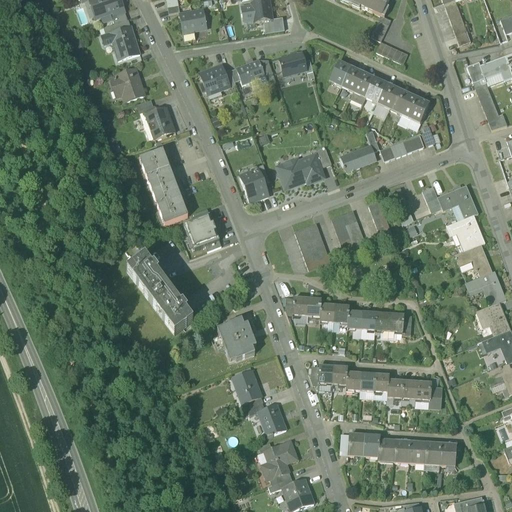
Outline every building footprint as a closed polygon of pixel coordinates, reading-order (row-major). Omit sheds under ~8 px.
[(91,11),(94,11),(97,20),(100,19),(112,15),(113,19),(124,15),(125,15),(119,0),(92,0),(88,2),(89,4),(91,11)] [(166,2),(167,11),(178,9),(176,0),(166,2)] [(390,0),(352,0),(351,5),(380,19),(381,19),(386,10),(390,0)] [(442,6),(444,11),(456,7),(455,5),(454,2),(455,2),(455,1),(442,6)] [(255,22),(255,25),(264,24),(272,23),(269,3),(252,6),(253,9),(255,22)] [(444,11),(446,17),(458,13),(456,7),(444,11)] [(179,15),(178,9),(167,11),(168,17),(179,15)] [(255,22),(253,9),(241,10),(243,24),(255,22)] [(86,13),(89,21),(94,20),(91,11),(86,13)] [(179,18),(183,37),(193,35),(193,32),(206,29),(203,13),(179,18)] [(446,17),(448,22),(460,18),(458,13),(446,17)] [(100,19),(102,27),(112,23),(112,22),(113,19),(112,15),(100,19)] [(113,19),(112,22),(112,23),(114,28),(127,24),(124,15),(113,19)] [(450,28),(451,28),(462,24),(460,18),(448,22),(448,23),(450,28)] [(511,18),(500,23),(505,38),(511,35),(511,18)] [(380,19),(378,24),(388,29),(391,24),(384,20),(381,19),(380,19)] [(272,23),(264,24),(266,37),(284,34),(282,21),(272,23)] [(103,31),(106,37),(111,36),(128,30),(130,30),(128,23),(127,24),(114,28),(103,31)] [(378,24),(375,29),(386,34),(388,29),(378,24)] [(451,28),(453,34),(464,29),(462,24),(451,28)] [(375,29),(373,35),(383,40),(386,34),(375,29)] [(453,34),(455,39),(467,35),(464,29),(453,34)] [(128,30),(111,36),(114,45),(117,52),(114,53),(115,55),(118,64),(140,57),(136,46),(134,47),(128,30)] [(195,43),(193,35),(183,37),(184,45),(195,43)] [(380,45),(383,40),(373,35),(370,40),(380,45)] [(471,47),(467,35),(455,39),(459,51),(471,47)] [(104,49),(114,45),(111,36),(106,37),(101,39),(104,49)] [(83,41),(72,45),(74,50),(75,52),(85,49),(83,41)] [(67,53),(74,50),(72,45),(72,44),(65,46),(67,53)] [(106,57),(115,55),(114,53),(117,52),(114,45),(104,49),(106,57)] [(386,48),(380,45),(376,56),(381,58),(386,48)] [(391,50),(386,48),(381,58),(386,61),(391,50)] [(397,53),(391,50),(386,61),(392,63),(397,53)] [(402,55),(397,53),(392,63),(397,66),(402,55)] [(407,58),(402,55),(397,66),(403,68),(407,58)] [(302,57),(278,63),(283,79),(306,73),(304,65),(302,57)] [(505,59),(480,68),(479,68),(484,82),(500,77),(503,84),(511,80),(511,78),(510,73),(505,59)] [(265,79),(264,80),(264,79),(260,67),(258,63),(236,72),(240,83),(242,88),(249,86),(253,94),(268,88),(267,84),(265,79)] [(310,63),(304,65),(306,73),(308,82),(314,81),(310,63)] [(272,76),(272,75),(268,64),(261,67),(266,78),(272,76)] [(337,86),(336,88),(341,91),(342,88),(349,73),(345,71),(346,68),(338,65),(330,83),(337,86)] [(487,88),(484,82),(479,68),(480,68),(479,65),(466,70),(469,77),(470,77),(472,83),(471,84),(475,93),(487,88)] [(199,77),(205,94),(219,89),(220,94),(230,91),(224,74),(222,69),(199,77)] [(347,93),(353,96),(361,78),(357,76),(358,74),(350,70),(349,73),(342,88),(348,91),(347,93)] [(115,79),(116,80),(120,92),(123,100),(125,105),(144,99),(135,72),(115,79)] [(229,72),(224,74),(230,91),(236,89),(234,85),(230,74),(229,72)] [(236,72),(230,74),(234,85),(240,83),(236,72)] [(361,78),(353,96),(365,102),(366,99),(373,84),(369,82),(370,79),(362,76),(361,78)] [(484,82),(487,88),(487,90),(503,84),(500,77),(484,82)] [(113,94),(120,92),(116,80),(109,83),(113,94)] [(374,82),(373,84),(366,99),(372,102),(371,105),(377,107),(378,105),(385,89),(381,87),(382,85),(374,82)] [(386,87),(385,89),(378,105),(384,108),(383,110),(389,113),(390,110),(397,95),(393,93),(394,91),(386,87)] [(475,93),(477,98),(489,94),(487,90),(487,88),(475,93)] [(220,94),(219,89),(205,94),(207,99),(208,99),(209,103),(222,99),(220,94)] [(116,102),(123,100),(120,92),(113,94),(116,102)] [(398,93),(397,95),(390,110),(396,113),(395,116),(400,118),(401,118),(409,100),(405,98),(406,96),(398,93)] [(491,99),(489,94),(477,98),(479,104),(491,99)] [(362,107),(365,102),(353,96),(350,102),(362,108),(362,107)] [(410,98),(409,100),(401,118),(410,122),(420,127),(429,107),(410,98)] [(493,105),(491,99),(479,104),(481,109),(493,105)] [(371,105),(365,102),(362,107),(374,113),(377,107),(371,105)] [(136,108),(138,114),(153,109),(151,103),(136,108)] [(495,110),(493,105),(481,109),(484,115),(495,110)] [(377,107),(374,113),(372,117),(384,123),(389,113),(383,110),(377,107)] [(155,115),(153,109),(138,114),(142,125),(144,125),(148,123),(146,118),(155,115)] [(497,116),(495,110),(484,115),(486,120),(497,116)] [(153,130),(157,141),(174,135),(165,111),(155,115),(146,118),(148,123),(151,131),(153,130)] [(499,122),(497,116),(486,120),(488,126),(499,122)] [(221,128),(217,118),(210,121),(214,131),(221,128)] [(407,129),(410,122),(401,118),(400,118),(397,125),(407,130),(407,129)] [(505,119),(499,122),(488,126),(491,133),(508,126),(505,119)] [(410,122),(407,129),(411,128),(418,131),(420,127),(410,122)] [(151,131),(148,123),(144,125),(150,144),(157,141),(153,130),(151,131)] [(373,156),(379,153),(372,134),(365,137),(370,150),(371,150),(373,156)] [(421,137),(426,149),(434,146),(431,138),(430,134),(421,137)] [(431,138),(434,146),(440,144),(437,136),(431,138)] [(267,137),(257,141),(260,148),(270,145),(267,137)] [(419,139),(413,141),(418,153),(424,150),(419,139)] [(413,141),(408,143),(412,155),(418,153),(413,141)] [(408,143),(402,145),(406,157),(412,155),(408,143)] [(402,145),(396,147),(401,159),(406,157),(402,145)] [(121,154),(118,147),(112,150),(115,157),(121,154)] [(396,147),(391,150),(395,161),(401,159),(396,147)] [(345,173),(346,175),(376,164),(373,156),(371,150),(370,150),(340,161),(344,170),(343,170),(344,173),(345,173)] [(391,150),(385,152),(390,163),(395,161),(391,150)] [(325,151),(313,155),(315,160),(320,172),(331,168),(325,151)] [(383,165),(390,163),(385,152),(379,154),(383,165)] [(140,163),(165,229),(188,220),(163,154),(140,163)] [(282,169),(277,171),(285,192),(307,184),(308,187),(323,181),(320,172),(315,160),(298,166),(297,163),(291,165),(290,163),(281,166),(282,169)] [(263,168),(257,170),(258,172),(264,187),(269,184),(263,168)] [(250,175),(239,179),(249,206),(268,199),(264,187),(258,172),(258,173),(250,175)] [(461,207),(467,222),(473,219),(477,217),(466,189),(437,201),(440,207),(442,212),(443,215),(451,211),(458,209),(461,207)] [(422,195),(424,200),(435,196),(433,190),(422,195)] [(389,196),(393,206),(404,202),(400,192),(389,196)] [(424,200),(426,206),(437,201),(435,196),(424,200)] [(426,206),(428,211),(440,207),(437,201),(426,206)] [(393,206),(395,212),(406,207),(404,202),(393,206)] [(368,208),(370,214),(381,210),(379,204),(368,208)] [(409,213),(406,207),(395,212),(398,217),(409,213)] [(442,212),(440,207),(428,211),(431,217),(442,212)] [(461,207),(458,209),(464,223),(467,222),(461,207)] [(458,209),(451,211),(457,226),(464,223),(458,209)] [(370,214),(372,220),(383,216),(381,210),(370,214)] [(195,223),(209,218),(207,212),(193,218),(195,223)] [(411,218),(409,213),(398,217),(400,223),(411,218)] [(342,218),(344,224),(355,220),(353,214),(342,218)] [(372,220),(374,225),(385,221),(383,216),(372,220)] [(219,244),(209,218),(195,223),(184,227),(184,228),(186,227),(195,252),(194,253),(194,254),(205,250),(219,244)] [(331,222),(333,228),(344,224),(342,218),(331,222)] [(413,224),(411,218),(400,223),(402,229),(413,224)] [(484,247),(473,219),(467,222),(464,223),(457,226),(445,230),(450,241),(452,240),(459,237),(463,247),(466,254),(477,250),(480,248),(484,247)] [(357,225),(355,220),(344,224),(346,230),(357,225)] [(374,225),(376,231),(387,227),(385,221),(374,225)] [(333,228),(335,234),(346,230),(344,224),(333,228)] [(359,231),(357,225),(346,230),(348,235),(359,231)] [(184,228),(184,227),(182,228),(192,254),(194,254),(194,253),(195,252),(186,227),(184,228)] [(376,231),(378,236),(389,232),(387,227),(376,231)] [(305,232),(307,238),(318,234),(316,228),(305,232)] [(417,237),(414,229),(407,231),(411,240),(417,237)] [(335,234),(337,239),(348,235),(346,230),(335,234)] [(361,236),(359,231),(348,235),(350,241),(361,236)] [(294,236),(296,242),(307,238),(305,232),(294,236)] [(378,236),(380,242),(391,238),(389,232),(378,236)] [(320,239),(318,234),(307,238),(309,243),(320,239)] [(337,239),(339,245),(350,241),(348,235),(337,239)] [(363,242),(361,236),(350,241),(352,246),(363,242)] [(460,248),(463,247),(459,237),(452,240),(456,250),(460,248)] [(296,242),(298,247),(309,243),(307,238),(296,242)] [(394,244),(391,238),(380,242),(382,248),(394,244)] [(322,245),(320,239),(309,243),(311,249),(322,245)] [(339,245),(341,250),(352,246),(350,241),(339,245)] [(365,247),(363,242),(352,246),(354,252),(365,247)] [(298,247),(300,253),(311,249),(309,243),(298,247)] [(221,250),(219,244),(205,250),(207,255),(221,250)] [(324,250),(322,245),(311,249),(313,254),(324,250)] [(341,250),(343,256),(354,252),(352,246),(341,250)] [(367,253),(365,247),(354,252),(356,257),(367,253)] [(300,253),(302,258),(313,254),(311,249),(300,253)] [(326,256),(324,250),(313,254),(315,260),(326,256)] [(456,263),(458,269),(470,264),(473,271),(475,276),(477,275),(480,281),(492,276),(484,258),(480,259),(477,250),(466,254),(463,255),(454,259),(455,262),(454,262),(455,263),(456,263)] [(356,257),(354,252),(343,256),(345,262),(356,257)] [(302,258),(304,264),(315,260),(313,254),(302,258)] [(328,261),(326,256),(315,260),(317,265),(328,261)] [(126,273),(174,338),(193,324),(185,314),(187,313),(182,307),(180,308),(157,276),(158,275),(153,269),(152,270),(144,260),(126,273)] [(304,264),(306,269),(317,265),(315,260),(304,264)] [(330,267),(328,261),(317,265),(319,271),(330,267)] [(461,276),(473,271),(470,264),(458,269),(461,276)] [(319,271),(317,265),(306,269),(309,275),(319,271)] [(494,275),(492,276),(480,281),(470,285),(474,296),(482,293),(484,298),(489,310),(499,306),(505,303),(500,290),(499,291),(493,277),(495,276),(494,275)] [(420,289),(416,280),(410,282),(413,292),(420,289)] [(471,303),(484,298),(482,293),(474,296),(470,285),(464,287),(471,303)] [(286,318),(292,318),(293,302),(285,301),(284,313),(286,318)] [(296,319),(306,319),(307,303),(293,302),(292,318),(296,319)] [(321,304),(307,303),(306,319),(316,320),(320,320),(320,309),(321,304)] [(499,307),(499,306),(489,310),(476,315),(480,325),(486,322),(489,330),(494,340),(510,333),(502,313),(500,314),(497,307),(499,307)] [(334,310),(320,309),(320,320),(319,326),(323,326),(333,326),(334,310)] [(349,310),(334,310),(333,326),(340,327),(347,327),(348,315),(349,310)] [(241,323),(242,326),(252,322),(250,315),(238,320),(240,324),(241,323)] [(362,316),(348,315),(347,327),(347,333),(353,333),(361,334),(362,316)] [(376,317),(362,316),(361,334),(375,334),(376,317)] [(389,318),(376,317),(375,334),(380,335),(388,335),(389,318)] [(404,319),(389,318),(388,335),(396,336),(402,336),(404,319)] [(296,327),(305,327),(306,319),(296,319),(296,327)] [(316,320),(306,319),(305,327),(315,328),(316,320)] [(402,339),(410,340),(412,320),(404,319),(402,336),(402,339)] [(486,322),(480,325),(483,332),(489,330),(486,322)] [(235,363),(235,365),(254,358),(252,351),(255,350),(247,328),(243,329),(242,326),(241,323),(240,324),(237,324),(238,327),(223,333),(222,333),(224,336),(219,338),(223,350),(224,352),(227,352),(229,359),(233,358),(235,363)] [(222,330),(223,333),(238,327),(237,324),(222,330)] [(323,334),(333,335),(333,326),(323,326),(323,334)] [(360,343),(360,342),(361,334),(353,333),(352,342),(360,343)] [(511,334),(510,333),(494,340),(486,343),(490,353),(502,348),(508,361),(505,363),(507,367),(508,367),(511,364),(511,341),(509,335),(511,334)] [(375,334),(361,334),(360,342),(374,343),(375,334)] [(380,343),(388,344),(388,335),(380,335),(380,343)] [(213,340),(218,352),(223,350),(219,338),(213,340)] [(500,351),(505,363),(508,361),(502,348),(490,353),(486,343),(481,345),(486,357),(500,351)] [(227,352),(224,352),(229,365),(235,363),(233,358),(229,359),(227,352)] [(511,377),(508,367),(507,367),(484,376),(488,386),(501,380),(506,392),(509,399),(511,397),(511,377)] [(318,387),(332,387),(333,371),(319,370),(319,371),(318,387)] [(318,389),(318,387),(319,371),(311,371),(310,383),(312,389),(318,389)] [(347,372),(333,371),(332,387),(338,388),(346,388),(347,376),(347,372)] [(237,393),(242,408),(249,405),(259,401),(260,401),(250,375),(235,380),(240,392),(237,393)] [(361,377),(347,376),(346,388),(346,393),(360,394),(361,377)] [(375,378),(361,377),(360,394),(373,395),(375,378)] [(476,386),(485,382),(483,377),(474,381),(476,386)] [(389,379),(375,378),(373,395),(388,396),(388,384),(389,379)] [(501,380),(488,386),(493,397),(506,392),(501,380)] [(433,381),(430,392),(436,392),(439,382),(433,381)] [(447,383),(450,390),(456,388),(454,381),(447,383)] [(402,385),(388,384),(388,396),(387,401),(401,402),(402,385)] [(416,386),(402,385),(401,402),(415,403),(416,386)] [(415,403),(429,404),(430,387),(416,386),(415,403)] [(332,387),(318,387),(318,389),(317,394),(331,395),(332,387)] [(430,387),(429,404),(428,412),(440,412),(441,393),(436,392),(430,392),(430,387)] [(373,403),(373,395),(360,394),(359,402),(373,403)] [(373,395),(373,403),(387,404),(387,401),(388,396),(373,395)] [(249,405),(251,411),(261,406),(259,401),(249,405)] [(415,403),(401,402),(401,409),(415,410),(415,403)] [(429,404),(415,403),(415,410),(415,412),(428,413),(428,412),(429,404)] [(264,412),(261,406),(251,411),(246,412),(249,419),(257,416),(257,415),(264,412)] [(262,422),(269,440),(272,439),(272,438),(285,433),(282,423),(281,424),(278,416),(276,408),(264,412),(257,415),(257,416),(260,422),(262,422)] [(224,410),(215,414),(217,420),(227,417),(224,410)] [(511,410),(501,415),(504,420),(510,417),(511,416),(511,410)] [(262,422),(260,422),(267,441),(269,440),(262,422)] [(347,458),(348,438),(341,437),(339,458),(347,458)] [(354,455),(363,455),(364,439),(348,438),(347,458),(354,459),(354,455)] [(379,440),(364,439),(363,455),(363,459),(370,460),(370,456),(378,456),(379,444),(379,440)] [(394,445),(379,444),(378,456),(378,460),(378,464),(384,465),(385,461),(393,461),(394,445)] [(410,446),(394,445),(393,461),(393,465),(400,466),(400,462),(409,462),(410,446)] [(289,446),(278,450),(284,465),(295,461),(289,446)] [(425,446),(410,446),(409,462),(408,466),(415,467),(415,463),(424,463),(425,446)] [(440,447),(425,446),(424,463),(424,467),(430,468),(431,464),(439,464),(440,447)] [(257,451),(260,457),(264,456),(263,455),(271,453),(269,447),(257,451)] [(456,448),(440,447),(439,464),(439,468),(446,469),(446,464),(455,465),(456,448)] [(264,456),(268,467),(273,481),(273,482),(277,480),(288,476),(284,465),(278,450),(271,453),(263,455),(264,456)] [(221,455),(214,457),(217,465),(224,463),(221,455)] [(256,459),(261,470),(268,467),(264,456),(260,457),(256,459)] [(268,483),(273,481),(268,467),(261,470),(259,470),(264,485),(268,483)] [(277,480),(279,485),(290,481),(288,476),(277,480)] [(268,483),(271,489),(279,485),(277,480),(273,482),(273,481),(268,483)] [(293,488),(290,481),(279,485),(282,491),(282,492),(284,491),(293,488)] [(287,506),(289,511),(301,511),(313,507),(310,499),(309,499),(305,489),(306,489),(304,483),(293,488),(284,491),(290,505),(287,506)] [(282,491),(279,485),(271,489),(268,490),(270,496),(282,491)] [(467,511),(483,508),(481,501),(454,507),(455,511),(467,511)]
